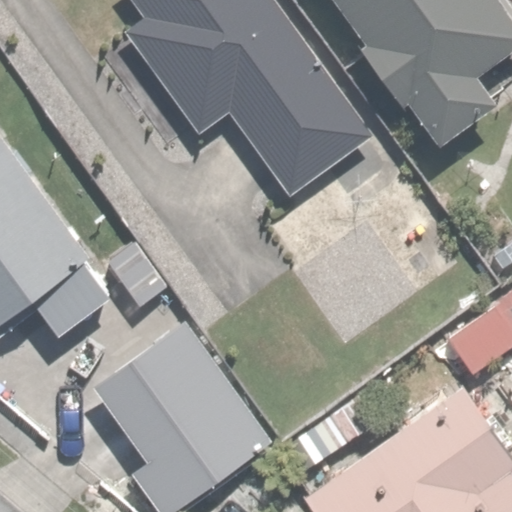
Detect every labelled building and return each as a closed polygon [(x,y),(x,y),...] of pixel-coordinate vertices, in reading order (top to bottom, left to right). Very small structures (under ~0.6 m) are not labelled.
[(337,0),(429,134),(495,90),(479,67),(511,43),(511,33),(488,0),(337,0)] [(0,127),(0,306),(26,288),(60,334),(120,290),(0,127)] [(511,334),(511,328),(489,302),(450,334),(476,365),(511,334)] [(256,433),(177,325),(171,317),(85,380),(141,456),(127,467),(156,506),(256,433)] [(511,511),(511,448),(462,379),(299,497),(309,511),(511,511)]
